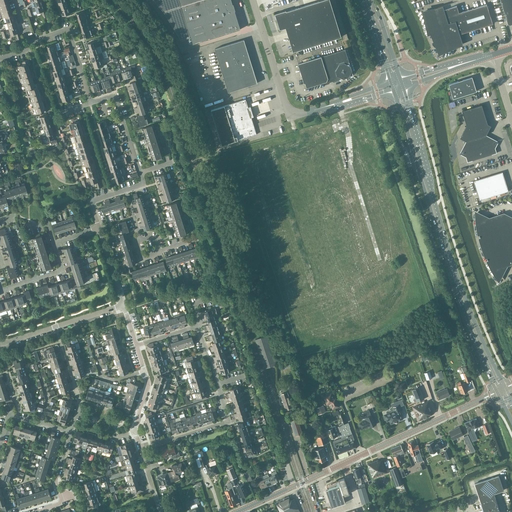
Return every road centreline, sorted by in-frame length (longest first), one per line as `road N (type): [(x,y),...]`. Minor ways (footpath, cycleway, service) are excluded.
road 1 (secondary): [(393,90),(463,316),(496,389)]
road 2 (secondary): [(504,386),(455,271),(402,87)]
road 3 (unclassified): [(342,101),(289,111),(252,0)]
road 4 (tertiary): [(344,464),(473,403)]
road 5 (residential): [(124,190),(142,179),(116,99),(90,103)]
road 6 (residential): [(0,344),(123,305)]
road 7 (residential): [(142,448),(225,423),(217,384)]
